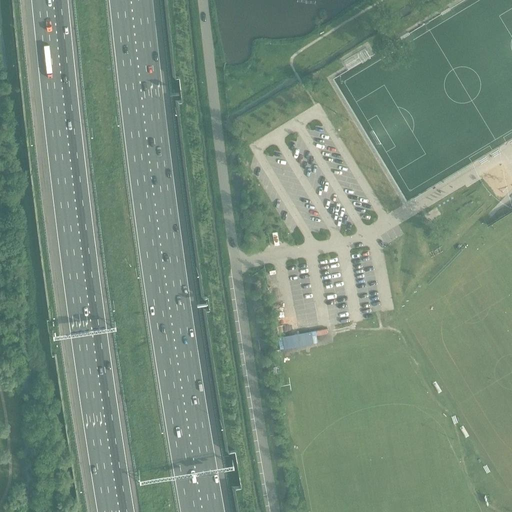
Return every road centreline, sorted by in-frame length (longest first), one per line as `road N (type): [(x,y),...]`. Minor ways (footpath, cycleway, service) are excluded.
road 1 (motorway): [(195,511),(123,0)]
road 2 (unclassified): [(275,511),(203,0)]
road 3 (motorway): [(60,0),(127,511)]
